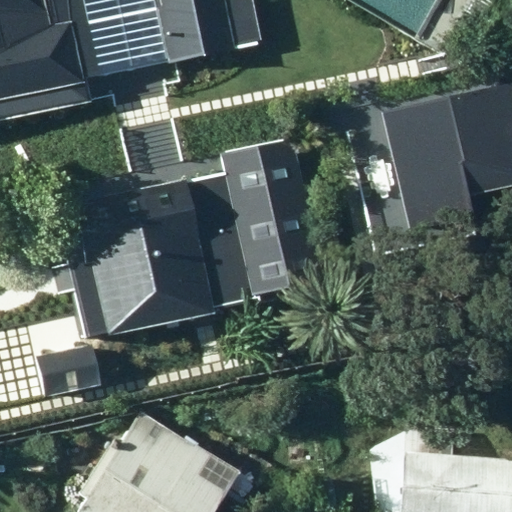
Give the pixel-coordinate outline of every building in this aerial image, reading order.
[(168,0),(0,0),(0,119),(27,114),(24,93),(84,81),(73,28),(92,25),(91,19),(170,4),(168,0)] [(338,0),(410,45),(438,0),(338,0)] [(511,138),(503,92),(375,117),(402,256),(470,242),(461,197),(511,187),(511,138)] [(62,200),(86,340),(264,310),(240,170),(62,200)] [(79,511),(212,511),(224,494),(246,509),(274,466),(211,426),(198,445),(143,411),(117,452),(107,446),(76,495),(87,503),(79,511)] [(407,426),(402,511),(511,511),(511,458),(450,455),(452,428),(407,426)] [(338,508),(333,476),(313,480),(318,511),(338,508)]
